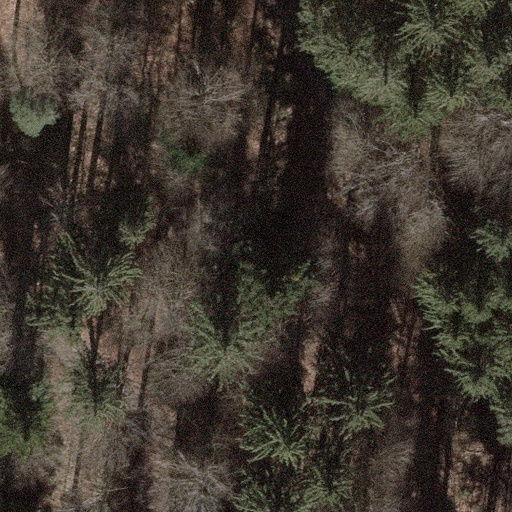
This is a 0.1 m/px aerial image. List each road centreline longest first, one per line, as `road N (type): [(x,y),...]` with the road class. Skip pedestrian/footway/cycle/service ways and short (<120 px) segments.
road 1 (track): [(511,416),(283,0)]
road 2 (track): [(268,511),(0,291)]
